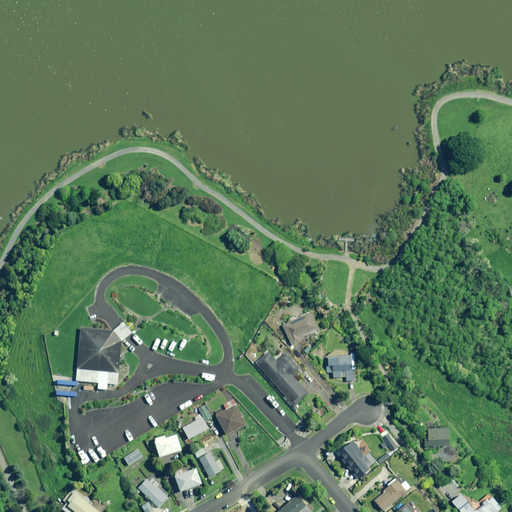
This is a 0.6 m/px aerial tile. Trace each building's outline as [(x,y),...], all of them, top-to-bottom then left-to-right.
[(301,341),(299,336),(303,335),(304,338),(318,332),(309,314),(283,326),(291,345),(301,341)] [(121,330),(79,327),(74,379),(116,383),(121,330)] [(313,348),(309,344),(303,351),(306,354),(313,348)] [(273,362),(266,353),(252,365),(287,408),(302,396),(287,379),(296,372),(282,355),(273,362)] [(332,365),(333,378),(340,377),(339,371),(345,371),(346,382),(353,381),(351,355),(327,357),(328,366),(332,365)] [(245,425),(233,400),(223,405),(225,409),(215,414),(225,435),(245,425)] [(199,411),(205,421),(212,417),(204,403),(194,409),(196,414),(199,411)] [(208,429),(202,418),(183,428),(189,439),(208,429)] [(448,446),(448,429),(427,429),(427,439),(424,439),(424,446),(448,446)] [(381,439),(384,442),(380,445),(383,449),(387,446),(391,451),(397,446),(385,430),(380,434),(382,438),(381,439)] [(164,436),(154,439),(155,441),(154,441),(159,457),(181,450),(176,435),(165,438),(164,436)] [(364,455),(353,441),(336,453),(356,479),(369,469),(360,458),(364,455)] [(202,448),(194,452),(197,459),(198,458),(209,477),(220,471),(210,452),(206,454),(202,448)] [(142,457),(137,449),(124,458),(129,466),(142,457)] [(390,455),(387,452),(376,460),(379,464),(390,455)] [(201,484),(195,469),(183,473),(174,476),(180,491),(201,484)] [(395,480),(394,479),(387,485),(388,486),(383,490),(385,491),(374,500),(382,511),(390,505),(411,489),(401,476),(396,480),(395,480)] [(158,507),(168,496),(157,487),(156,488),(147,479),(138,489),(145,495),(144,497),(147,500),(148,499),(158,507)] [(135,490),(133,486),(130,488),(135,495),(139,492),(137,489),(135,490)] [(99,511),(74,492),(67,500),(68,501),(62,509),(65,511),(73,511),(74,511),(99,511)] [(478,500),(476,502),(474,499),(472,500),(468,496),(464,499),(461,495),(452,502),(460,511),(496,511),(501,508),(489,493),(481,500),(479,502),(478,500)] [(309,511),(310,511),(297,496),(279,511),(309,511)] [(150,511),(153,510),(148,502),(141,506),(144,511),(150,511)] [(416,511),(408,502),(395,511),(416,511)]
